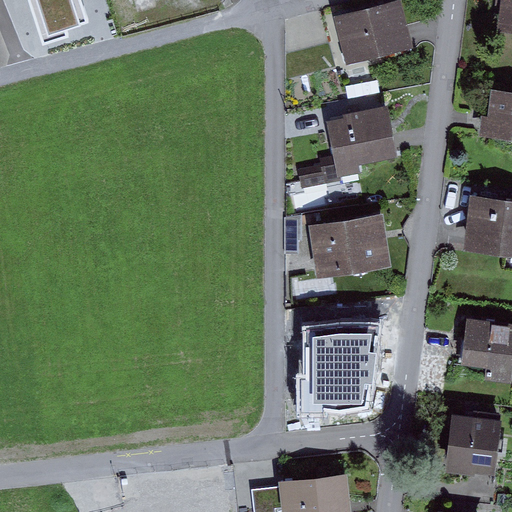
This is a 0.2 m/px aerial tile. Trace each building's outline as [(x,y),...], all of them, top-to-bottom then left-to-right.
[(76,0),(33,0),(44,35),(84,22),(76,0)] [(511,0),(506,0),(503,23),(511,24),(511,0)] [(396,4),(341,17),(350,54),(405,41),(396,4)] [(511,133),(511,92),(494,91),(491,118),(485,118),(483,130),(511,133)] [(394,106),(339,118),(348,161),(403,149),(394,106)] [(511,201),(475,197),(470,243),(511,247),(511,201)] [(388,210),(321,220),(328,272),(396,262),(388,210)] [(511,344),(511,326),(471,321),(466,358),(490,361),(488,373),(508,376),(511,344)] [(340,336),(314,339),(315,402),(362,403),(371,336),(340,336)] [(456,417),(451,463),(491,468),(496,421),(456,417)] [(355,511),(351,474),(292,481),(295,511),(355,511)] [(231,511),(229,484),(164,490),(166,511),(231,511)]
